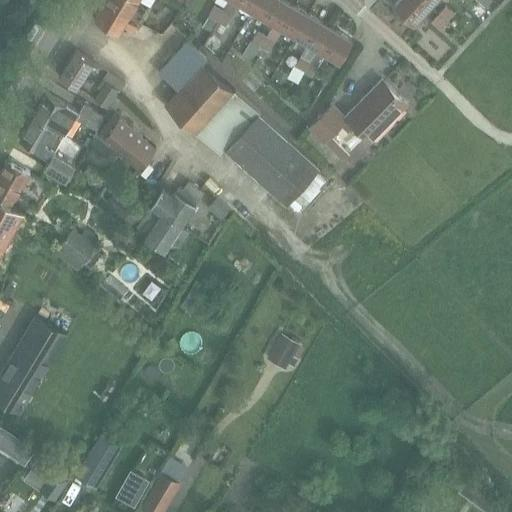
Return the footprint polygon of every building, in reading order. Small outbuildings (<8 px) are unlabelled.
[(105,0),(95,18),(120,32),(124,25),(133,31),(137,25),(127,19),(138,0),(105,0)] [(253,9),(258,0),(230,0),(239,5),(241,2),(253,9)] [(284,0),(258,0),(253,9),(264,15),(262,18),(273,25),(287,1),(284,0)] [(429,5),(424,0),(398,0),(394,5),(413,22),(429,5)] [(296,34),(308,14),(287,1),(273,25),(267,34),(261,45),(270,50),(281,30),(282,30),(284,27),(296,34)] [(217,21),(224,9),(215,4),(203,26),(211,31),(216,20),(217,21)] [(447,4),(439,13),(448,21),(456,12),(447,4)] [(224,9),(217,21),(219,22),(217,26),(224,30),(233,14),(224,9)] [(439,13),(432,22),(440,30),(448,21),(439,13)] [(308,14),(296,34),(307,40),(305,43),(316,50),(329,26),(308,14)] [(310,59),(303,71),(313,77),(325,55),(326,56),(327,52),(340,59),(351,39),(329,26),(316,50),(310,59)] [(260,45),(261,45),(267,34),(259,29),(252,41),(251,40),(243,52),(253,58),(260,45)] [(286,202),(318,166),(259,113),(260,112),(204,61),(207,58),(187,39),(159,70),(179,87),(165,102),(222,153),(227,148),(286,202)] [(76,50),(59,75),(77,87),(93,61),(76,50)] [(303,71),(310,59),(301,54),(294,66),(303,71)] [(106,81),(95,98),(107,106),(118,90),(120,91),(126,82),(108,71),(103,79),(106,81)] [(371,138),(406,103),(382,78),(346,114),(348,115),(346,117),(332,103),(309,126),(343,160),(349,153),(330,134),(342,123),(348,129),(355,122),(371,138)] [(47,92),(33,116),(64,134),(66,131),(73,135),(81,120),(97,129),(104,116),(85,102),(79,111),(77,110),(78,110),(47,92)] [(139,166),(155,147),(143,136),(116,113),(100,132),(104,135),(103,137),(126,156),(127,155),(139,166)] [(64,134),(33,116),(20,139),(51,156),(45,166),(66,178),(75,162),(55,150),(64,134)] [(31,171),(8,158),(0,172),(0,254),(25,212),(12,204),(31,171)] [(163,188),(161,191),(152,204),(182,224),(204,191),(189,181),(184,188),(180,186),(173,195),(163,188)] [(208,205),(220,217),(229,208),(217,196),(208,205)] [(180,244),(190,229),(182,224),(152,204),(138,226),(148,233),(146,236),(166,249),(172,239),(180,244)] [(126,216),(135,222),(141,213),(134,208),(126,216)] [(63,247),(58,254),(78,269),(83,262),(97,244),(74,227),(60,245),(63,247)] [(197,304),(185,297),(180,305),(192,312),(197,304)] [(19,344),(0,376),(0,399),(21,412),(68,332),(38,313),(37,314),(19,344)] [(283,331),(268,356),(286,367),(289,362),(295,365),(299,358),(294,355),(301,342),(283,331)] [(1,425),(0,426),(0,446),(8,452),(18,436),(1,425)] [(93,447),(78,472),(98,483),(122,443),(104,432),(102,431),(93,447)] [(39,456),(31,468),(45,478),(44,480),(39,487),(55,498),(60,491),(69,477),(53,466),(39,456)] [(116,495),(135,505),(149,479),(131,469),(116,495)] [(148,511),(164,511),(182,481),(162,470),(141,507),(148,511)] [(469,480),(461,491),(477,502),(485,492),(469,480)]
